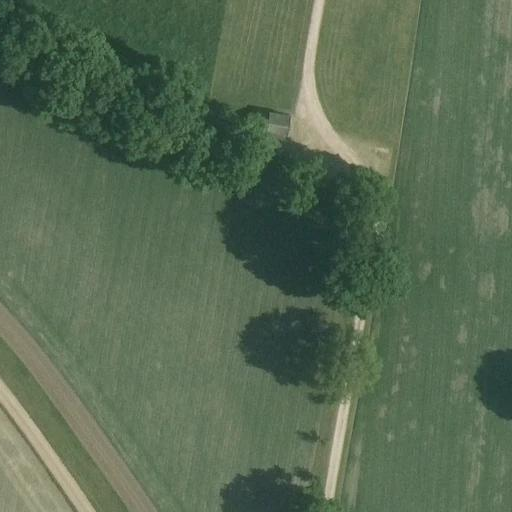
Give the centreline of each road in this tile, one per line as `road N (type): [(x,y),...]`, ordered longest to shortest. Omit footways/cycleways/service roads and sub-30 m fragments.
road 1 (unclassified): [(319,0),(300,141),(313,158),(355,177),(373,205),(324,511)]
road 2 (unclassified): [(87,511),(0,392)]
